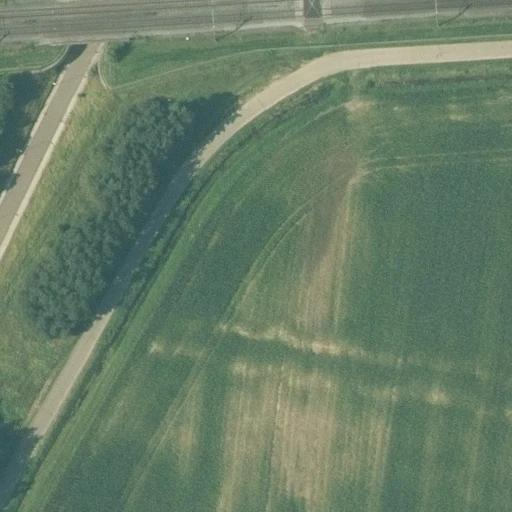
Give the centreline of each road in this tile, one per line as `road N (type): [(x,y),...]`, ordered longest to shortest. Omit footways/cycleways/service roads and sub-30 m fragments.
road 1 (unclassified): [(52,405),(188,171),(261,102),(334,64),(511,50)]
road 2 (motorway): [(511,182),(0,210)]
road 3 (motorway): [(0,262),(511,234)]
road 4 (unclassified): [(52,405),(89,382),(511,374)]
road 5 (unclassified): [(0,225),(108,0)]
road 6 (track): [(186,105),(0,117)]
